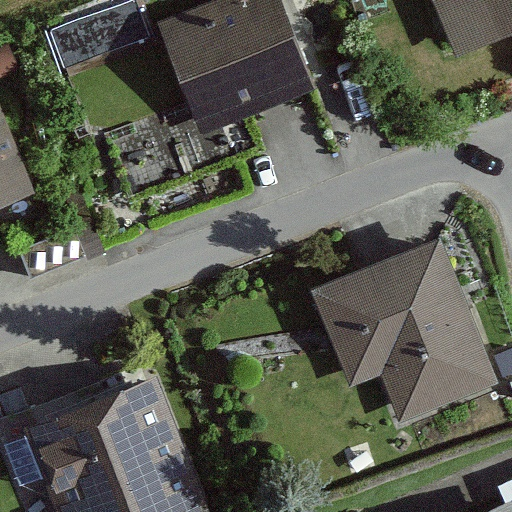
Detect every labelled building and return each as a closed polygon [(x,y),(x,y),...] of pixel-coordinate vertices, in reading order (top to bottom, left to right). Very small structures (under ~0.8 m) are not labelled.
[(206,0),(158,19),(201,131),(314,88),(279,0),(206,0)] [(511,0),(430,0),(453,53),(511,28),(511,0)] [(0,204),(30,193),(0,114),(0,204)] [(378,376),(398,427),(498,388),(437,234),(306,286),(347,389),(378,376)] [(33,425),(67,511),(202,511),(150,379),(33,425)] [(511,511),(511,499),(511,497),(477,511),(511,511)]
